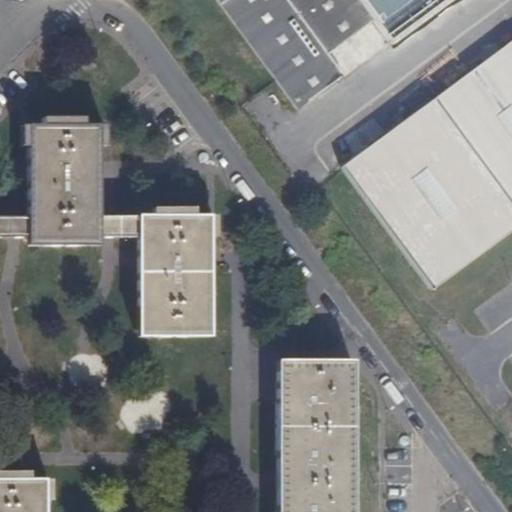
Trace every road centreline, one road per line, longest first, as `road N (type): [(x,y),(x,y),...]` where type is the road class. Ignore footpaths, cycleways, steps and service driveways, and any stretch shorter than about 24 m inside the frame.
road 1 (residential): [(0,55),(44,11),(81,3),(116,11),(493,511)]
road 2 (unclassified): [(490,0),(296,142)]
